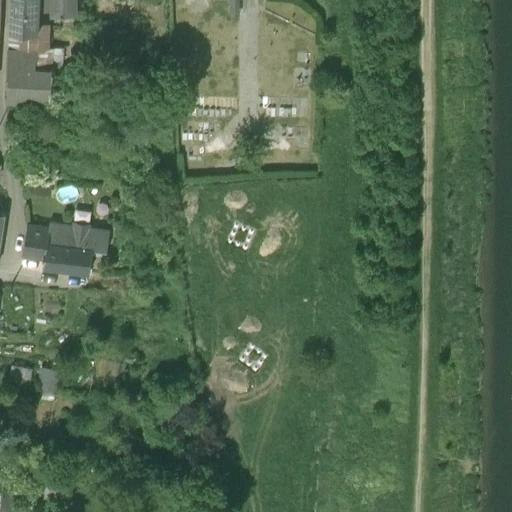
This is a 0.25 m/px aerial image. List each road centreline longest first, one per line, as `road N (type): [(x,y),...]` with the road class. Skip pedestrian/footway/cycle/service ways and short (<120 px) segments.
road 1 (track): [(415,511),(427,174),(424,0)]
road 2 (residential): [(8,269),(13,173),(5,0)]
